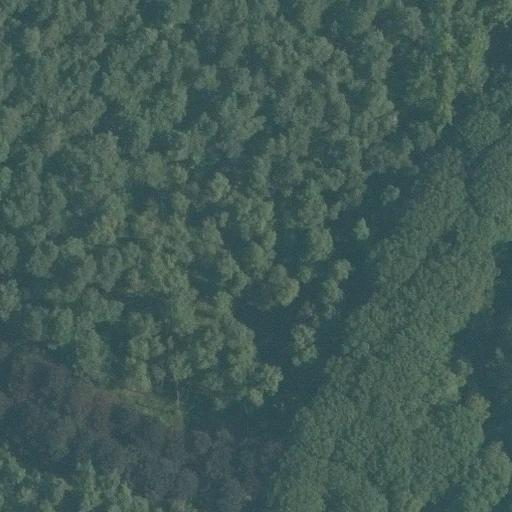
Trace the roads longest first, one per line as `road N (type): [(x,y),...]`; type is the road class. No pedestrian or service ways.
road 1 (track): [(511,477),(363,504),(200,485),(0,390)]
road 2 (track): [(302,511),(511,132)]
